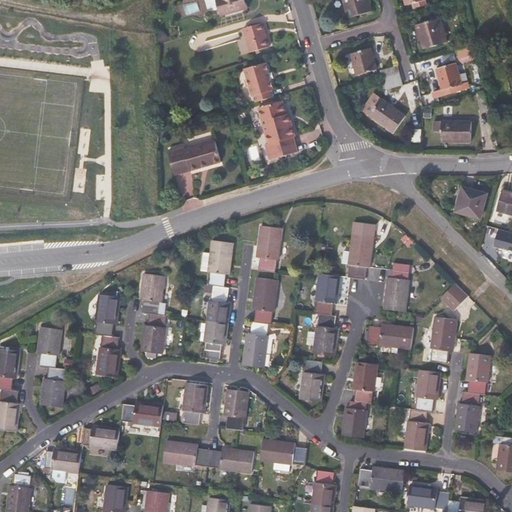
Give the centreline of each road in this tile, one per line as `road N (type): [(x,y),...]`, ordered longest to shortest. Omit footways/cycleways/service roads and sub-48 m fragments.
road 1 (residential): [(128,248),(169,227),(361,169)]
road 2 (residential): [(511,292),(386,165)]
road 3 (residential): [(368,296),(320,432)]
road 4 (residential): [(312,46),(361,169)]
road 5 (residential): [(0,271),(65,266),(128,248)]
road 6 (residential): [(128,248),(0,254)]
road 7 (residential): [(232,374),(247,249)]
road 8 (residential): [(386,165),(511,162)]
